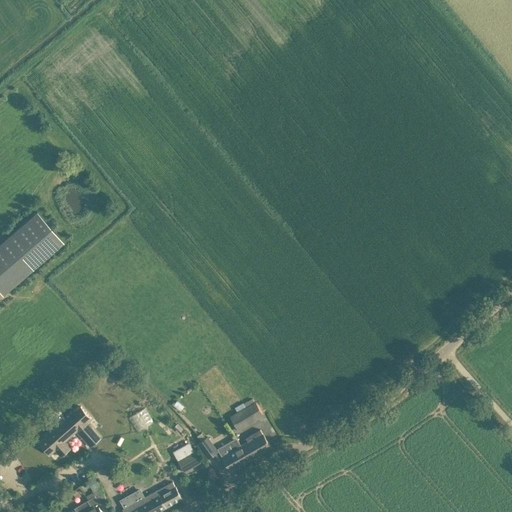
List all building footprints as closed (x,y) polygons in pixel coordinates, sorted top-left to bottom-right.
[(0,291),(2,294),(62,241),(36,212),(0,244),(0,291)] [(234,406),(238,412),(231,416),(239,429),(263,415),(256,402),(255,402),(252,398),(244,403),(243,401),(234,406)] [(176,399),(172,404),(180,410),(184,406),(176,399)] [(129,418),(138,432),(154,421),(145,407),(129,418)] [(44,440),(38,446),(48,458),(54,452),(60,459),(69,451),(63,445),(76,433),(90,449),(99,441),(85,425),(90,421),(80,409),(74,414),(72,412),(63,420),(65,422),(53,433),(51,430),(42,438),(44,440)] [(248,441),(241,445),(250,460),(271,448),(266,439),(261,429),(246,437),(248,441)] [(207,437),(198,443),(208,458),(217,451),(207,437)] [(190,443),(174,452),(178,459),(184,470),(201,461),(194,450),(190,443)] [(231,471),(250,460),(241,445),(223,455),(231,471)] [(141,488),(121,499),(126,507),(122,509),(124,511),(156,511),(182,498),(173,482),(146,497),(141,488)] [(89,501),(75,509),(77,511),(102,511),(101,510),(99,505),(101,504),(108,500),(100,486),(92,490),(93,492),(86,496),(88,499),(89,501)]
